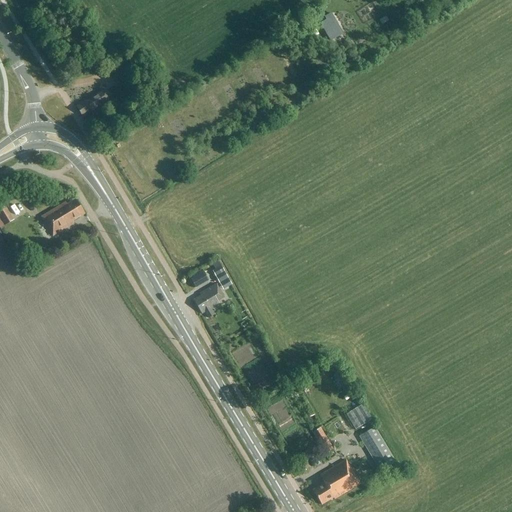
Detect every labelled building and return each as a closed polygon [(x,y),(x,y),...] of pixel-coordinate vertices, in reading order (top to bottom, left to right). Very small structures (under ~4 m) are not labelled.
[(327,20),(320,24),(330,42),(343,35),(331,14),(325,17),(327,20)] [(126,68),(112,76),(116,83),(130,75),(126,68)] [(90,111),(92,115),(113,103),(106,91),(77,108),(82,116),(90,111)] [(65,203),(42,218),(53,236),(73,224),(72,222),(84,215),(75,200),(67,205),(65,203)] [(27,214),(33,211),(29,201),(22,204),(27,214)] [(6,206),(14,221),(22,217),(14,202),(6,206)] [(0,205),(0,217),(5,226),(13,220),(3,203),(0,205)] [(228,279),(221,267),(217,261),(212,264),(215,270),(212,271),(219,285),(228,279)] [(226,267),(229,277),(235,274),(232,265),(226,267)] [(202,271),(190,278),(195,288),(208,281),(202,271)] [(216,285),(204,293),(204,294),(194,301),(202,314),(205,313),(208,319),(214,315),(210,309),(219,304),(218,302),(224,298),(216,285)] [(377,422),(370,403),(357,407),(364,426),(377,422)] [(312,433),(325,454),(333,450),(320,428),(312,433)] [(374,428),(358,437),(380,472),(395,463),(374,428)] [(324,484),(312,491),(321,505),(333,498),(334,500),(360,485),(346,461),(319,476),(324,484)]
